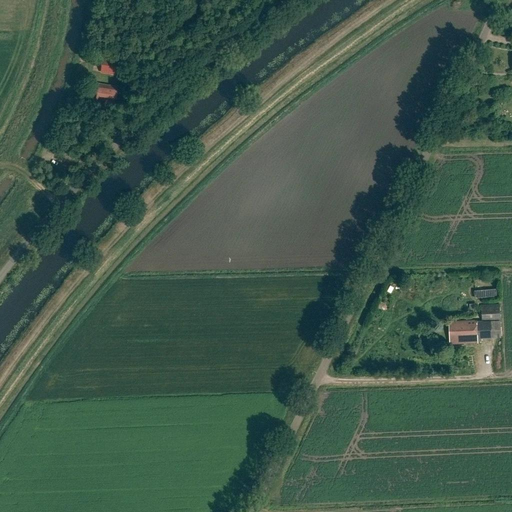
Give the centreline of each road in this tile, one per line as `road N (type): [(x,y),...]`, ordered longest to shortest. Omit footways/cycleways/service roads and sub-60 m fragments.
road 1 (unclassified): [(253,511),(500,0)]
road 2 (track): [(388,0),(229,119),(171,175),(61,296),(0,379)]
road 3 (unclassified): [(0,279),(46,217),(172,82),(288,0)]
road 4 (track): [(317,379),(481,374)]
